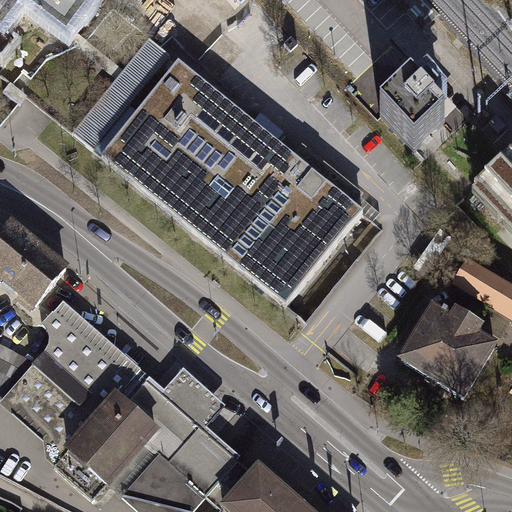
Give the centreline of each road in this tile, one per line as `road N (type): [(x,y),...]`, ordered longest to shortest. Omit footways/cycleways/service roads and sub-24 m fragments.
road 1 (secondary): [(423,511),(388,461),(184,288),(128,252),(83,238)]
road 2 (secondary): [(83,238),(112,275),(266,406),(370,487),(418,511)]
